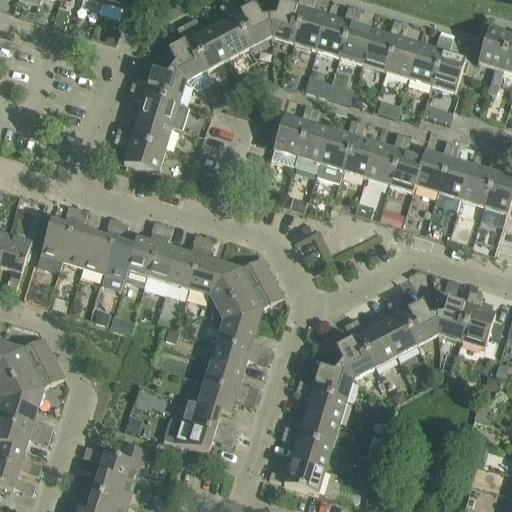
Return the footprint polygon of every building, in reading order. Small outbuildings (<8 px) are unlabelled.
[(83,0),(83,4),(102,10),(105,0),(83,0)] [(123,16),(127,0),(105,0),(102,10),(99,19),(120,25),(123,16)] [(279,11),(268,12),(271,43),(294,50),(309,1),(306,0),(301,0),(297,14),(280,8),(279,11)] [(316,3),(309,1),(294,50),(317,57),(327,23),(311,18),(316,3)] [(232,5),(226,9),(250,54),(271,43),(268,12),(257,13),(255,11),(240,19),(232,5)] [(227,26),(212,34),(229,65),(250,54),(226,9),(219,12),(227,26)] [(343,28),(327,23),(317,57),(340,64),(355,15),(348,13),(343,28)] [(362,17),(355,15),(340,64),(363,71),(373,37),(357,32),(362,17)] [(389,42),(373,37),(363,71),(386,78),(401,29),(394,27),(389,42)] [(190,28),(183,31),(208,76),(229,65),(212,34),(197,42),(190,28)] [(407,31),(401,29),(386,78),(409,85),(419,51),(403,46),(407,31)] [(208,76),(183,31),(177,34),(184,48),(169,57),(170,59),(163,68),(186,88),(196,96),(213,87),(208,76)] [(478,69),(495,74),(491,86),(500,89),(504,77),(499,76),(510,41),(488,35),(478,69)] [(435,56),(419,51),(409,85),(431,92),(446,43),(440,41),(435,56)] [(511,42),(510,41),(499,76),(504,77),(511,79),(511,42)] [(453,45),(446,43),(431,92),(455,99),(466,65),(449,60),(453,45)] [(132,88),(130,95),(179,110),(186,88),(163,68),(155,77),(153,76),(147,93),(132,88)] [(500,89),(491,86),(487,98),(496,101),(500,89)] [(179,110),(130,95),(128,102),(143,107),(138,123),(172,133),(182,136),(189,113),(179,110)] [(393,110),(389,123),(396,125),(400,113),(393,110)] [(294,173),(312,114),(306,112),(301,127),(284,122),(273,156),(274,156),(272,166),(294,173)] [(317,180),(320,170),(331,136),(315,131),(319,116),(312,114),(294,173),(317,180)] [(444,116),(440,127),(449,130),(452,119),(444,116)] [(118,134),(116,141),(165,156),(172,133),(138,123),(133,139),(118,134)] [(347,141),(331,136),(320,170),(343,177),(358,128),(351,126),(347,141)] [(365,130),(358,128),(343,177),(366,184),(377,150),(361,145),(365,130)] [(393,155),(377,150),(366,184),(389,191),(404,142),(397,140),(393,155)] [(165,156),(116,141),(114,148),(129,153),(124,170),(158,180),(165,156)] [(411,144),(404,142),(389,191),(413,199),(415,192),(423,164),(406,159),(411,144)] [(442,163),(425,157),(423,164),(415,192),(438,199),(453,150),(446,148),(442,163)] [(460,152),(453,150),(438,199),(461,206),(472,172),(455,167),(460,152)] [(488,177),(472,172),(461,206),(484,213),(499,164),(492,162),(488,177)] [(506,166),(499,164),(484,213),(508,220),(511,207),(511,184),(501,181),(506,166)] [(41,261),(62,267),(78,215),(69,212),(66,223),(67,223),(64,232),(51,228),(41,261)] [(88,218),(78,215),(62,267),(83,274),(93,240),(81,237),(84,228),(85,229),(88,218)] [(105,244),(93,240),(83,274),(104,280),(120,228),(110,225),(107,235),(108,236),(105,244)] [(129,231),(120,228),(104,280),(125,287),(128,277),(127,277),(134,253),(133,253),(122,249),(125,241),(126,241),(129,231)] [(150,247),(136,243),(133,253),(134,253),(127,277),(128,277),(148,283),(164,231),(154,228),(151,238),(152,239),(150,247)] [(174,234),(164,231),(148,283),(169,289),(179,256),(167,253),(169,244),(170,244),(174,234)] [(10,240),(0,237),(0,273),(10,240)] [(32,247),(10,240),(0,273),(12,277),(10,286),(9,285),(6,296),(16,299),(30,252),(32,247)] [(191,260),(179,256),(169,289),(189,296),(205,243),(196,240),(192,251),(194,251),(191,260)] [(215,246),(205,243),(189,296),(210,302),(218,275),(219,275),(221,269),(208,265),(210,257),(212,257),(215,246)] [(240,281),(219,275),(218,275),(210,302),(217,314),(274,284),(265,268),(240,281)] [(274,284),(217,314),(223,327),(251,335),(251,334),(257,314),(282,300),(274,284)] [(447,308),(435,309),(438,340),(461,347),(476,298),(469,296),(465,311),(448,306),(447,308)] [(483,300),(476,298),(461,347),(485,355),(489,342),(493,328),(495,321),(478,315),(483,300)] [(400,303),(393,306),(417,351),(438,340),(435,309),(424,311),(423,308),(407,317),(400,303)] [(394,323),(379,331),(396,363),(417,351),(393,306),(387,309),(394,323)] [(357,325),(351,329),(375,374),(396,363),(379,331),(364,339),(357,325)] [(251,335),(223,327),(217,348),(269,363),(272,354),(261,350),(261,352),(252,349),(257,336),(251,334),(251,335)] [(493,328),(489,342),(499,345),(502,335),(500,330),(493,328)] [(337,356),(330,365),(354,385),(375,374),(351,329),(344,332),(352,346),(336,354),(337,356)] [(21,361),(1,355),(0,354),(0,392),(55,364),(46,347),(21,361)] [(269,363),(217,348),(211,368),(244,378),(247,366),(256,369),(255,370),(266,373),(269,363)] [(55,364),(0,392),(0,398),(3,405),(2,405),(2,406),(32,415),(32,414),(38,393),(63,380),(55,364)] [(300,386),(298,393),(347,408),(354,385),(330,365),(323,374),(320,373),(315,390),(300,386)] [(244,378),(211,368),(204,389),(256,405),(259,395),(249,392),(248,393),(240,390),(244,378)] [(499,370),(496,382),(503,384),(507,373),(499,370)] [(256,405),(204,389),(198,408),(198,409),(221,416),(221,418),(231,421),(235,407),(243,410),(243,411),(253,414),(256,405)] [(347,408),(298,393),(295,399),(310,404),(305,420),(340,431),(347,408)] [(221,416),(198,409),(198,408),(189,405),(182,427),(234,443),(237,433),(227,430),(226,431),(218,429),(221,418),(221,416)] [(32,415),(2,406),(0,412),(0,426),(51,442),(54,432),(43,429),(42,430),(34,427),(38,415),(32,414),(32,415)] [(286,432),(283,438),(333,454),(340,431),(305,420),(301,436),(286,432)] [(131,423),(127,435),(138,438),(141,426),(131,423)] [(51,442),(0,426),(0,447),(26,456),(29,445),(37,447),(37,448),(48,452),(51,442)] [(234,443),(182,427),(175,449),(209,459),(213,446),(221,448),(221,450),(231,453),(234,443)] [(333,454),(283,438),(281,445),(296,450),(291,466),(325,477),(333,454)] [(471,438),(468,445),(478,448),(480,441),(471,438)] [(26,456),(0,447),(0,469),(20,475),(19,476),(39,482),(42,472),(31,468),(31,469),(22,467),(26,456)] [(102,468),(99,479),(134,490),(140,471),(144,472),(148,458),(121,449),(117,462),(105,458),(105,460),(96,457),(97,456),(86,453),(83,463),(102,468)] [(473,460),(471,468),(483,472),(486,464),(473,460)] [(284,489),(284,490),(318,500),(325,477),(291,466),(286,482),(271,477),(269,484),(284,489)] [(20,475),(0,469),(0,497),(2,492),(14,496),(14,495),(22,498),(22,499),(33,502),(36,492),(17,486),(19,476),(20,475)] [(467,470),(463,481),(471,484),(474,473),(467,470)] [(77,483),(74,492),(129,509),(134,490),(99,479),(96,490),(87,487),(88,486),(77,483)] [(127,511),(129,509),(74,492),(71,502),(82,505),(82,504),(91,507),(89,511),(127,511)]
